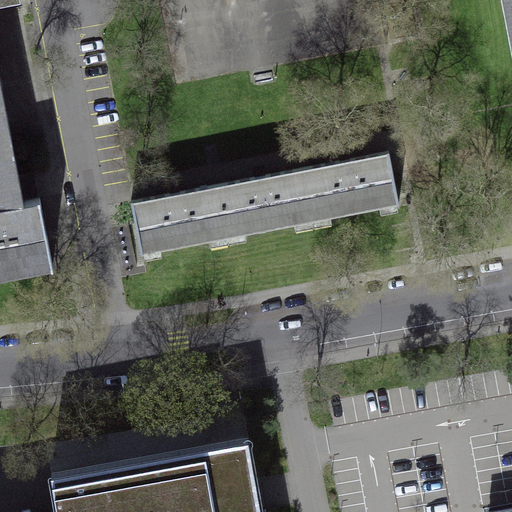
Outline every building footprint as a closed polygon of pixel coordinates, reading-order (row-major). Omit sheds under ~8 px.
[(0,86),(0,275),(54,265),(36,176),(18,179),(0,86)] [(389,151),(303,167),(313,218),(398,202),(389,151)] [(303,167),(218,184),(227,235),(313,218),(303,167)] [(218,184),(132,200),(142,251),(227,235),(218,184)] [(121,274),(139,272),(131,197),(112,199),(121,274)] [(53,476),(59,511),(259,511),(247,441),(152,459),(53,476)]
